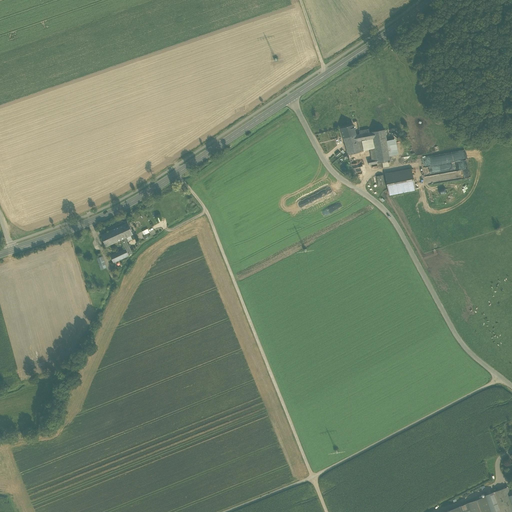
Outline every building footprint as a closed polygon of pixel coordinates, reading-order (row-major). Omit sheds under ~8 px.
[(353,125),(340,128),(344,142),(357,138),(356,135),(353,125)] [(369,129),(359,131),(360,134),(356,135),(357,138),(358,141),(362,141),(373,139),(372,132),(369,133),(369,129)] [(384,130),(372,132),(373,139),(377,158),(377,164),(390,161),(388,151),(387,146),(384,130)] [(357,138),(344,142),(348,155),(361,152),(358,141),(357,138)] [(448,154),(431,157),(432,160),(433,165),(447,163),(447,162),(449,162),(448,154)] [(411,169),(385,174),(389,194),(415,189),(411,169)] [(427,178),(428,183),(456,179),(455,172),(435,175),(435,177),(431,178),(431,177),(427,178)] [(127,223),(119,226),(125,238),(133,234),(127,223)] [(119,226),(112,230),(117,242),(121,240),(125,238),(119,226)] [(112,230),(100,235),(106,247),(117,242),(112,230)] [(125,238),(121,240),(125,249),(128,255),(132,254),(125,238)] [(125,249),(110,256),(113,262),(128,255),(125,249)] [(100,269),(107,267),(103,256),(97,258),(100,269)] [(511,511),(511,494),(511,495),(508,487),(493,492),(500,511),(511,511)] [(490,511),(500,511),(493,492),(485,495),(485,497),(490,511)] [(490,511),(485,497),(467,503),(470,511),(490,511)] [(470,511),(467,503),(459,506),(461,511),(470,511)]
